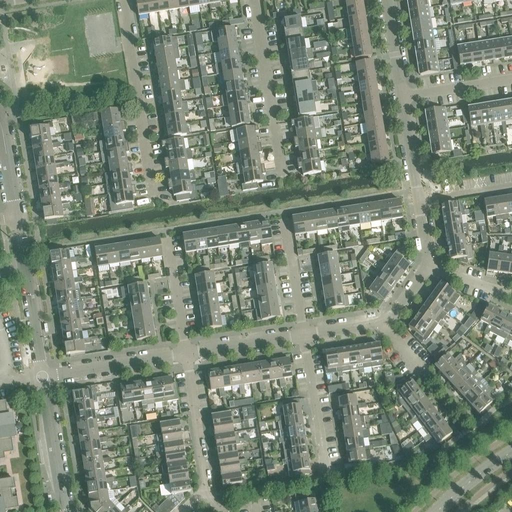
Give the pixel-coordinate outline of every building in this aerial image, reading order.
[(148,15),(145,0),(135,0),(138,17),(148,15)] [(158,13),(156,0),(145,0),(148,15),(158,13)] [(169,12),(166,0),(156,0),(158,13),(169,12)] [(179,10),(177,0),(166,0),(169,12),(179,10)] [(189,8),(187,0),(177,0),(179,10),(189,8)] [(199,7),(197,0),(187,0),(189,8),(199,7)] [(363,7),(362,0),(345,0),(346,9),(363,7)] [(427,9),(425,0),(413,0),(408,1),(409,12),(427,9)] [(365,17),(363,7),(346,9),(348,19),(365,17)] [(429,20),(427,9),(409,12),(411,22),(429,20)] [(367,27),(365,17),(348,19),(350,29),(367,27)] [(302,29),(300,18),(282,21),(284,32),(302,29)] [(431,30),(429,20),(411,22),(413,33),(431,30)] [(368,37),(367,27),(350,29),(351,40),(368,37)] [(235,40),(233,29),(211,32),(212,43),(217,42),(235,40)] [(304,40),(302,29),(284,32),(286,43),(304,40)] [(432,41),(431,30),(413,33),(414,44),(432,41)] [(370,47),(368,37),(351,40),(353,50),(370,47)] [(178,49),(176,38),(152,42),(154,52),(172,50),(178,49)] [(511,56),(511,46),(511,39),(500,41),(503,58),(511,56)] [(236,50),(235,40),(217,42),(219,53),(236,50)] [(305,51),(304,40),(286,43),(287,53),(305,51)] [(434,52),(432,41),(414,44),(416,55),(434,52)] [(503,58),(500,41),(489,43),(492,60),(503,58)] [(492,60),(489,43),(478,45),(481,62),(492,60)] [(481,62),(478,45),(467,46),(470,64),(481,62)] [(470,64),(467,46),(457,48),(459,65),(470,64)] [(371,57),(370,47),(353,50),(355,60),(371,57)] [(180,59),(178,49),(172,50),(154,52),(156,63),(174,60),(180,59)] [(238,61),(236,50),(219,53),(221,64),(238,61)] [(311,50),(305,51),(287,53),(289,64),(307,61),(313,60),(311,50)] [(436,63),(434,52),(416,55),(418,65),(436,63)] [(175,71),(174,60),(156,63),(157,74),(175,71)] [(238,61),(221,64),(215,65),(217,76),(222,75),(240,72),(238,61)] [(309,72),(307,61),(289,64),(291,75),(309,72)] [(373,71),(371,61),(355,64),(356,74),(373,71)] [(437,73),(436,63),(418,65),(419,76),(437,73)] [(177,82),(175,71),(157,74),(159,85),(177,82)] [(375,81),(373,71),(356,74),(358,84),(375,81)] [(242,83),(240,72),(222,75),(224,86),(242,83)] [(311,83),(309,72),(291,75),(292,86),(311,83)] [(183,81),(177,82),(159,85),(161,96),(179,93),(185,92),(183,81)] [(376,91),(375,81),(358,84),(360,94),(376,91)] [(317,82),(311,83),(292,86),(294,96),(318,92),(317,82)] [(243,93),(242,83),(224,86),(226,96),(243,93)] [(212,95),(210,88),(208,88),(203,89),(204,94),(205,96),(212,95)] [(378,102),(376,91),(360,94),(361,104),(378,102)] [(320,103),(318,92),(294,96),(296,107),(314,104),(320,103)] [(181,104),(179,93),(161,96),(163,106),(181,104)] [(243,93),(226,96),(221,97),(223,108),(228,107),(245,104),(243,93)] [(380,112),(378,102),(361,104),(363,114),(380,112)] [(511,120),(511,111),(511,103),(500,104),(503,122),(505,122),(511,120)] [(182,114),(181,104),(163,106),(164,117),(182,114)] [(247,115),(245,104),(228,107),(229,118),(247,115)] [(316,115),(314,104),(296,107),(298,118),(316,115)] [(503,122),(500,104),(489,106),(492,124),(501,122),(502,129),(506,129),(505,122),(503,122)] [(492,124),(489,106),(479,108),(482,126),(483,125),(492,124)] [(482,126),(479,108),(468,110),(471,127),(480,126),(481,133),(484,132),(483,125),(482,126)] [(445,120),(443,109),(425,112),(427,123),(445,120)] [(119,123),(117,110),(92,114),(93,122),(101,121),(102,131),(123,128),(123,123),(119,123)] [(381,122),(380,112),(363,114),(365,124),(381,122)] [(184,125),(182,114),(164,117),(166,128),(184,125)] [(248,126),(247,115),(229,118),(231,129),(248,126)] [(320,129),(318,118),(290,122),(291,128),(295,127),(296,133),(314,130),(320,129)] [(446,131),(445,120),(427,123),(429,134),(446,131)] [(383,132),(381,122),(365,124),(366,134),(383,132)] [(53,137),(52,129),(51,124),(47,124),(47,126),(28,129),(30,140),(49,137),(53,137)] [(186,136),(184,125),(166,128),(168,139),(186,136)] [(255,139),(254,134),(258,133),(257,127),(230,132),(231,143),(237,142),(255,139)] [(121,139),(120,133),(124,132),(123,128),(102,131),(104,142),(121,139)] [(321,140),(320,129),(314,130),(296,133),(297,139),(293,139),(294,144),(316,141),(321,140)] [(448,142),(446,131),(429,134),(431,144),(448,142)] [(384,142),(383,132),(366,134),(368,145),(384,142)] [(83,134),(74,136),(75,143),(84,141),(83,134)] [(50,144),(49,137),(30,140),(31,150),(50,147),(51,150),(55,149),(54,144),(50,144)] [(127,149),(126,144),(122,145),(121,139),(104,142),(100,143),(101,153),(127,149)] [(185,151),(183,139),(161,143),(162,148),(166,148),(167,154),(185,151)] [(261,150),(260,145),(256,145),(255,139),(237,142),(239,153),(261,150)] [(317,152),(316,141),(294,144),(295,149),(298,149),(299,155),(317,152)] [(386,152),(384,142),(368,145),(370,155),(386,152)] [(450,152),(448,142),(431,144),(432,155),(450,152)] [(222,152),(221,145),(213,146),(214,153),(222,152)] [(52,158),(51,150),(50,147),(31,150),(33,161),(52,158)] [(125,160),(124,154),(128,153),(127,149),(101,153),(103,164),(107,163),(125,160)] [(190,150),(185,151),(167,154),(167,159),(164,160),(165,165),(186,161),(192,160),(190,150)] [(259,161),(258,155),(262,155),(261,150),(239,153),(241,164),(259,161)] [(319,162),(317,152),(299,155),(300,161),(296,161),(297,165),(319,162)] [(388,162),(386,152),(370,155),(371,165),(388,162)] [(58,168),(57,163),(53,164),(52,158),(33,161),(35,171),(54,168),(54,169),(58,168)] [(130,171),(130,166),(126,166),(125,160),(107,163),(109,174),(130,171)] [(188,172),(186,161),(165,165),(166,170),(169,170),(170,175),(188,172)] [(264,171),(263,166),(260,167),(259,161),(241,164),(237,164),(239,175),(243,174),(264,171)] [(321,173),(319,162),(297,165),(298,170),(301,169),(302,176),(321,173)] [(56,178),(54,169),(54,168),(35,171),(36,181),(56,178)] [(128,182),(127,175),(131,175),(130,171),(109,174),(106,175),(107,185),(128,182)] [(194,171),(188,172),(170,175),(171,181),(168,182),(168,186),(190,183),(196,182),(194,171)] [(262,183),(261,176),(265,176),(264,171),(243,174),(245,186),(243,186),(244,191),(258,189),(257,183),(262,183)] [(57,185),(56,178),(36,181),(38,191),(57,188),(58,190),(62,189),(61,184),(57,185)] [(134,192),(133,187),(129,188),(128,182),(107,185),(109,196),(134,192)] [(192,194),(190,183),(168,186),(169,191),(173,190),(174,197),(177,196),(178,202),(191,200),(190,194),(192,194)] [(59,198),(58,190),(57,188),(38,191),(40,201),(59,198)] [(132,203),(131,197),(135,196),(134,192),(109,196),(112,213),(133,210),(132,203)] [(60,205),(59,198),(40,201),(42,212),(62,208),(63,210),(65,210),(64,205),(60,205)] [(508,215),(505,198),(495,200),(497,217),(495,217),(496,222),(500,221),(501,223),(509,221),(508,215)] [(497,217),(495,200),(484,201),(487,219),(495,217),(497,217)] [(403,219),(400,201),(388,203),(391,221),(403,219)] [(391,221),(388,203),(377,204),(380,222),(391,221)] [(465,211),(461,203),(440,206),(442,218),(460,215),(460,217),(466,216),(465,211)] [(380,222),(377,204),(367,206),(370,224),(380,222)] [(370,224),(367,206),(356,208),(359,226),(370,224)] [(64,218),(63,210),(62,208),(42,212),(43,221),(64,218)] [(359,226),(356,208),(345,210),(348,228),(359,226)] [(348,228),(345,210),(335,211),(338,229),(338,232),(341,232),(342,233),(349,232),(348,228)] [(338,229),(335,211),(324,213),(327,231),(338,229)] [(327,231),(324,213),(313,215),(316,233),(327,231)] [(316,233),(313,215),(303,216),(306,234),(316,233)] [(461,225),(460,217),(460,215),(442,218),(444,228),(461,225)] [(306,234),(303,216),(292,218),(295,236),(306,234)] [(257,224),(260,241),(261,246),(272,245),(269,222),(257,224)] [(247,225),(250,243),(260,241),(257,224),(247,225)] [(250,243),(247,225),(236,227),(239,245),(250,243)] [(467,225),(461,225),(444,228),(446,239),(469,235),(468,233),(467,225)] [(239,245),(236,227),(225,229),(228,247),(239,245)] [(225,229),(215,230),(218,248),(228,247),(225,229)] [(215,230),(204,232),(207,250),(218,248),(215,230)] [(204,232),(194,234),(196,252),(207,250),(204,232)] [(194,234),(182,236),(185,254),(196,252),(194,234)] [(471,242),(471,241),(470,240),(469,239),(469,238),(469,235),(446,239),(447,249),(470,246),(470,244),(471,243),(471,242)] [(163,257),(160,239),(148,241),(151,259),(163,257)] [(151,259),(148,241),(137,243),(140,261),(151,259)] [(140,261),(137,243),(127,244),(130,263),(140,261)] [(130,263),(127,244),(116,246),(119,264),(130,263)] [(119,264),(116,246),(106,248),(109,266),(119,264)] [(472,258),(470,246),(447,249),(449,261),(455,260),(456,262),(466,265),(468,263),(467,260),(471,260),(472,258)] [(109,266),(106,248),(94,250),(97,268),(109,266)] [(55,253),(49,254),(51,265),(70,261),(70,264),(75,263),(74,258),(74,252),(72,251),(70,251),(69,252),(69,251),(55,253)] [(497,273),(499,256),(502,256),(502,252),(497,251),(497,256),(488,254),(486,272),(497,273)] [(337,265),(335,254),(317,256),(319,268),(337,265)] [(409,266),(395,256),(388,265),(403,275),(409,266)] [(508,275),(510,257),(502,256),(499,256),(497,273),(508,275)] [(70,261),(51,265),(52,275),(72,272),(70,264),(70,261)] [(272,275),(270,264),(252,267),(254,278),(272,275)] [(339,276),(337,265),(319,268),(321,279),(339,276)] [(403,275),(388,265),(382,274),(396,284),(403,275)] [(72,272),(52,275),(54,285),(74,282),(75,284),(78,283),(77,281),(77,279),(73,279),(72,272)] [(214,284),(212,274),(194,277),(196,287),(214,284)] [(396,284),(382,274),(375,283),(390,293),(396,284)] [(274,286),(272,275),(254,278),(256,289),(274,286)] [(340,286),(339,276),(321,279),(323,289),(340,286)] [(74,282),(54,285),(56,295),(76,292),(79,291),(78,283),(75,284),(74,282)] [(390,293),(375,283),(369,292),(383,302),(390,293)] [(460,297),(455,294),(441,283),(434,293),(455,309),(456,308),(453,306),(460,297)] [(127,287),(120,288),(122,300),(129,299),(130,298),(147,296),(148,296),(146,284),(145,284),(127,287)] [(215,295),(214,284),(196,287),(197,298),(215,295)] [(275,297),(274,286),(256,289),(257,300),(275,297)] [(342,297),(340,286),(323,289),(324,300),(342,297)] [(76,292),(56,295),(57,305),(76,301),(77,304),(81,303),(81,301),(80,299),(79,291),(76,292)] [(455,309),(434,293),(427,301),(447,315),(447,314),(455,309)] [(217,306),(215,295),(197,298),(199,309),(217,306)] [(147,296),(130,298),(132,309),(148,306),(149,306),(148,296),(147,296)] [(277,308),(275,297),(257,300),(259,310),(277,308)] [(347,297),(342,297),(324,300),(326,311),(349,307),(347,297)] [(76,301),(57,305),(59,315),(78,312),(83,311),(83,303),(86,303),(85,301),(85,300),(85,298),(83,298),(80,299),(81,301),(81,303),(77,304),(76,301)] [(447,315),(427,301),(421,310),(439,323),(440,321),(441,322),(447,315)] [(148,306),(132,309),(133,319),(150,317),(151,317),(149,306),(148,306)] [(219,317),(217,306),(199,309),(201,320),(219,317)] [(490,327),(498,311),(488,306),(480,322),(488,326),(490,327)] [(279,318),(277,308),(259,310),(261,321),(279,318)] [(439,323),(421,310),(415,319),(429,329),(432,332),(437,325),(439,323)] [(78,312),(59,315),(61,326),(80,323),(80,325),(85,324),(84,319),(83,311),(78,312)] [(500,332),(508,316),(498,311),(490,327),(488,326),(486,329),(490,332),(492,328),(500,332)] [(474,313),(470,319),(474,322),(479,316),(474,313)] [(509,337),(511,331),(511,318),(508,316),(500,332),(507,336),(509,337)] [(150,317),(133,319),(135,330),(152,327),(153,327),(151,317),(150,317)] [(221,328),(219,317),(201,320),(203,331),(221,328)] [(432,332),(429,329),(415,319),(408,328),(415,333),(413,337),(421,345),(423,341),(425,342),(432,332)] [(468,331),(474,322),(470,319),(463,327),(468,331)] [(80,323),(61,326),(62,335),(81,333),(80,325),(80,323)] [(468,331),(463,327),(462,326),(458,331),(464,335),(468,331)] [(152,327),(135,330),(137,341),(155,339),(154,338),(153,327),(152,327)] [(81,333),(62,335),(64,346),(83,343),(83,345),(88,344),(87,339),(89,339),(87,332),(81,333)] [(83,343),(64,346),(66,356),(85,353),(84,345),(83,345),(83,343)] [(383,367),(379,344),(368,346),(372,368),(383,367)] [(372,368),(368,346),(358,348),(360,365),(357,366),(358,371),(361,370),(363,370),(372,368)] [(360,365),(358,348),(346,350),(349,367),(350,372),(358,371),(357,366),(360,365)] [(436,361),(445,352),(441,348),(432,356),(436,361)] [(349,367),(346,350),(336,351),(339,369),(336,369),(337,374),(341,373),(341,368),(349,367)] [(339,369),(336,351),(325,353),(327,366),(323,366),(325,376),(337,374),(336,369),(339,369)] [(442,375),(455,363),(456,365),(460,362),(456,358),(453,361),(447,355),(434,366),(442,375)] [(449,383),(465,368),(463,359),(460,355),(456,358),(460,362),(456,365),(455,363),(442,375),(449,383)] [(291,378),(289,359),(278,361),(281,380),(278,380),(279,384),(284,384),(283,379),(291,378)] [(502,359),(500,364),(505,368),(508,362),(502,359)] [(281,380),(278,361),(268,363),(271,381),(278,380),(281,380)] [(493,362),(489,365),(494,371),(499,367),(493,362)] [(271,381),(268,363),(258,364),(261,383),(258,384),(259,388),(264,387),(263,383),(271,381)] [(261,383),(258,364),(248,366),(251,385),(258,384),(261,383)] [(251,385),(248,366),(238,367),(241,386),(238,387),(238,391),(244,390),(243,386),(251,385)] [(241,386),(238,367),(228,369),(231,388),(238,387),(241,386)] [(457,391),(470,379),(471,381),(475,378),(471,374),(465,368),(449,383),(457,391)] [(231,388),(228,369),(218,370),(221,389),(218,390),(219,394),(224,393),(223,389),(231,388)] [(221,389),(218,370),(207,372),(207,374),(204,374),(206,384),(209,383),(210,391),(218,390),(221,389)] [(174,374),(160,376),(161,380),(164,399),(161,400),(162,404),(163,404),(164,403),(167,403),(177,401),(178,401),(174,375),(174,374)] [(401,377),(389,378),(390,385),(400,383),(403,381),(404,380),(401,377)] [(401,386),(396,387),(399,391),(411,382),(412,382),(416,380),(414,377),(405,383),(401,386)] [(464,399),(477,387),(480,384),(475,378),(471,381),(470,379),(457,391),(464,399)] [(161,380),(150,382),(153,400),(154,405),(161,404),(162,404),(161,400),(164,399),(161,380)] [(150,382),(141,383),(143,402),(141,402),(142,407),(147,406),(154,405),(153,400),(150,382)] [(403,401),(418,391),(411,382),(399,391),(397,393),(398,393),(397,394),(395,403),(397,404),(396,405),(399,409),(402,406),(399,402),(402,400),(403,401)] [(141,383),(131,385),(134,403),(141,402),(143,402),(141,383)] [(471,407),(485,394),(487,395),(489,393),(486,390),(480,384),(477,387),(464,399),(471,407)] [(131,385),(120,387),(120,390),(123,405),(121,405),(122,410),(126,409),(127,409),(126,405),(134,403),(131,385)] [(74,394),(71,394),(73,404),(92,401),(92,404),(96,403),(96,401),(96,399),(91,399),(90,391),(87,392),(74,394)] [(411,411),(425,400),(418,391),(403,401),(402,400),(399,402),(402,406),(408,407),(411,411)] [(478,415),(491,403),(495,400),(494,399),(489,393),(487,395),(485,394),(471,407),(478,415)] [(357,405),(355,396),(338,399),(340,410),(357,407),(357,410),(362,409),(361,404),(357,405)] [(416,419),(431,408),(425,400),(411,411),(408,413),(412,419),(413,420),(415,418),(416,419)] [(92,401),(73,404),(75,415),(93,412),(92,405),(92,404),(92,401)] [(0,511),(3,511),(4,511),(19,510),(16,494),(12,495),(11,491),(16,490),(14,480),(0,481),(0,461),(5,461),(4,455),(13,454),(11,439),(15,438),(11,417),(8,417),(5,402),(0,403),(0,511)] [(301,416),(299,405),(282,408),(283,417),(283,419),(301,416)] [(359,418),(357,410),(357,407),(340,410),(342,421),(359,418)] [(424,427),(438,417),(431,408),(416,419),(415,418),(413,420),(415,423),(418,421),(423,428),(424,427)] [(93,412),(75,415),(76,425),(95,422),(95,424),(100,423),(100,419),(100,418),(93,412)] [(229,413),(211,416),(212,426),(231,423),(231,426),(236,425),(235,420),(231,421),(229,413)] [(391,415),(388,417),(392,425),(396,422),(396,421),(394,418),(391,415)] [(302,427),(301,416),(283,419),(283,417),(280,417),(281,420),(281,422),(278,423),(279,430),(302,427)] [(365,426),(363,417),(359,418),(342,421),(344,432),(360,429),(360,426),(365,426)] [(431,437),(445,426),(438,417),(424,427),(429,434),(431,437)] [(179,421),(160,424),(162,435),(180,432),(179,421)] [(95,422),(76,425),(78,435),(97,432),(95,424),(95,422)] [(231,423),(212,426),(214,437),(233,434),(231,426),(231,423)] [(362,439),(361,431),(365,430),(365,426),(360,426),(360,429),(344,432),(345,442),(362,439)] [(437,445),(451,434),(445,426),(431,437),(429,434),(425,437),(428,441),(432,438),(437,445)] [(304,438),(302,427),(279,430),(281,439),(282,439),(286,438),(287,441),(304,438)] [(97,432),(78,435),(80,445),(98,442),(98,444),(103,443),(103,441),(102,438),(98,439),(97,432)] [(162,435),(157,435),(158,445),(163,445),(182,442),(180,432),(162,435)] [(233,434),(214,437),(216,447),(221,446),(234,444),(234,446),(240,445),(239,440),(238,433),(233,434)] [(306,449),(304,438),(287,441),(286,438),(282,439),(283,444),(281,444),(283,453),(306,449)] [(369,447),(367,438),(362,439),(345,442),(347,454),(364,451),(364,453),(369,452),(369,450),(369,447)] [(385,441),(372,443),(372,446),(373,449),(386,447),(385,441)] [(98,442),(80,445),(81,455),(100,452),(99,445),(98,444),(98,442)] [(163,445),(158,445),(159,453),(165,452),(165,455),(184,452),(182,442),(163,445)] [(402,448),(402,449),(405,456),(415,448),(410,442),(403,447),(402,448)] [(221,446),(216,447),(217,456),(236,454),(234,446),(234,444),(221,446)] [(308,459),(306,449),(283,453),(284,461),(286,460),(286,461),(290,460),(290,462),(308,459)] [(371,461),(369,452),(364,453),(364,451),(347,454),(349,465),(371,461)] [(100,452),(81,455),(83,465),(101,462),(102,466),(107,465),(106,462),(106,459),(101,460),(100,452)] [(184,452),(165,455),(165,457),(167,465),(185,462),(184,452)] [(236,454),(217,456),(217,457),(219,467),(237,464),(238,464),(238,466),(242,465),(242,463),(242,461),(237,461),(236,454)] [(310,471),(308,459),(290,462),(290,460),(286,461),(286,463),(286,465),(289,478),(310,475),(309,471),(310,471)] [(101,462),(83,465),(84,475),(103,472),(102,466),(101,462)] [(167,465),(162,466),(163,476),(164,476),(164,475),(168,475),(187,472),(185,462),(167,465)] [(237,464),(219,467),(221,476),(239,473),(238,466),(238,464),(237,464)] [(103,472),(84,475),(86,486),(105,483),(105,485),(110,484),(109,480),(109,479),(104,480),(103,472)] [(187,472),(168,475),(170,485),(188,482),(187,472)] [(239,473),(221,476),(221,477),(222,488),(241,485),(241,486),(246,486),(245,481),(241,481),(239,474),(239,473)] [(188,482),(170,485),(170,486),(172,495),(172,496),(180,504),(184,500),(183,494),(190,492),(189,483),(188,482)] [(105,483),(86,486),(88,496),(107,493),(110,492),(112,492),(112,484),(113,484),(111,484),(110,484),(105,485),(105,483)] [(89,500),(87,500),(87,505),(108,502),(107,493),(88,496),(89,500)] [(168,500),(167,500),(175,508),(176,508),(180,504),(172,496),(168,499),(168,500)] [(165,503),(163,504),(170,511),(171,511),(173,511),(175,508),(167,500),(165,503)] [(295,511),(310,511),(316,511),(315,500),(294,504),(295,511)] [(108,502),(87,505),(88,511),(110,511),(115,508),(108,502)]
